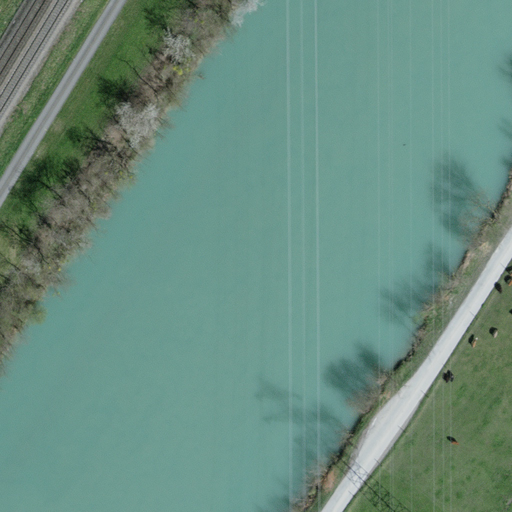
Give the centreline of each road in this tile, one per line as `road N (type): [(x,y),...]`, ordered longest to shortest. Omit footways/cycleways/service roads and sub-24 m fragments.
road 1 (unclassified): [(332,511),(511,241)]
road 2 (unclassified): [(0,195),(117,0)]
